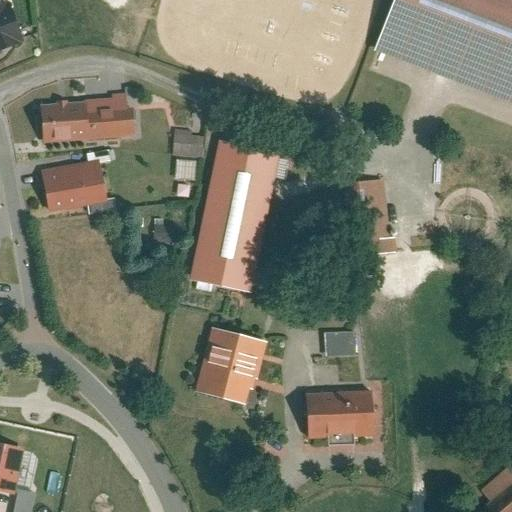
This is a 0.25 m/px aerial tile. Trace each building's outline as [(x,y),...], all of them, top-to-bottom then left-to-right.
[(511,0),(399,0),(379,52),(511,104),(511,0)] [(11,3),(0,6),(0,52),(26,43),(11,3)] [(137,132),(132,93),(44,103),(48,142),(137,132)] [(203,157),(204,133),(173,132),(172,156),(203,157)] [(280,153),(217,140),(188,281),(250,295),(280,153)] [(103,157),(44,170),(54,213),(112,200),(103,157)] [(383,180),(342,185),(350,259),(397,254),(395,237),(389,238),(383,180)] [(262,337),(210,325),(193,399),(245,411),(262,337)] [(322,333),(323,356),(354,355),(353,331),(322,333)] [(370,390),(305,392),(306,438),(372,435),(370,390)] [(0,488),(21,492),(29,447),(0,441),(0,488)] [(511,511),(511,476),(505,469),(480,492),(489,502),(478,511),(511,511)]
